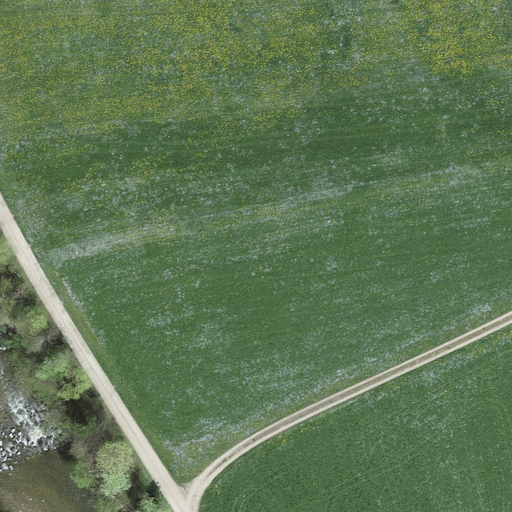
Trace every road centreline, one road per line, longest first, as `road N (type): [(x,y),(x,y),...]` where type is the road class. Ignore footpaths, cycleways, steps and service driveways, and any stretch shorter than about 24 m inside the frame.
road 1 (track): [(511,317),(231,454),(204,476),(185,511)]
road 2 (track): [(185,511),(74,346),(0,215)]
